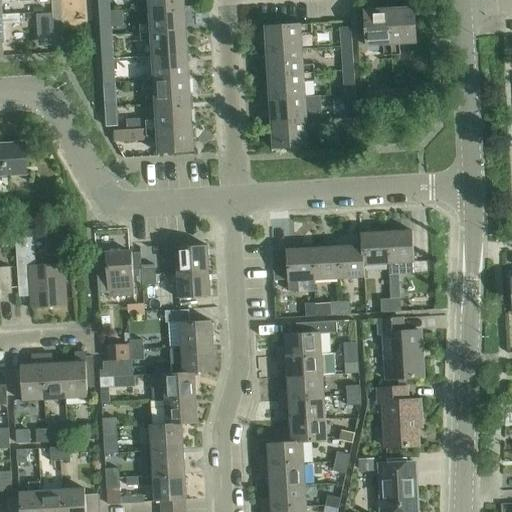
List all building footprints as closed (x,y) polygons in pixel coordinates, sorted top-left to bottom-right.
[(108,0),(98,0),(99,13),(110,12),(108,0)] [(184,8),(183,0),(149,0),(150,10),(184,8)] [(186,32),(184,8),(150,10),(151,25),(140,26),(140,35),(186,32)] [(413,8),(388,10),(391,56),(401,55),(400,44),(416,43),(413,8)] [(382,57),(391,56),(388,10),(363,11),(366,46),(381,45),(382,57)] [(111,31),(110,12),(99,13),(101,37),(111,36),(111,31)] [(0,55),(3,55),(2,24),(20,23),(19,13),(1,14),(1,17),(0,16),(0,55)] [(265,28),(267,52),(302,50),(301,34),(312,33),(311,25),(265,28)] [(340,28),(341,47),(353,46),(352,27),(340,28)] [(54,30),(40,31),(40,46),(54,46),(54,30)] [(187,56),(186,32),(140,35),(141,41),(152,41),(153,58),(187,56)] [(111,41),(111,36),(101,37),(102,61),(112,60),(111,41)] [(341,47),(343,66),(343,72),(354,71),(354,65),(353,46),(341,47)] [(303,65),(302,50),(267,52),(269,76),(314,73),(314,64),(303,65)] [(189,80),(187,56),(153,58),(154,73),(143,73),(143,83),(189,80)] [(114,84),(113,79),(112,60),(102,61),(103,80),(103,84),(114,84)] [(343,72),(344,96),(356,95),(354,71),(343,72)] [(315,81),(314,73),(269,76),(270,100),(305,98),(304,81),(315,81)] [(190,104),(189,80),(143,83),(144,90),(155,89),(156,106),(190,104)] [(115,109),(114,84),(103,84),(104,89),(105,109),(115,109)] [(413,90),(394,91),(394,101),(414,100),(413,90)] [(375,102),(394,101),(394,91),(375,92),(375,102)] [(357,114),(356,95),(344,96),(345,114),(357,114)] [(270,100),(272,123),(317,120),(317,113),(306,113),(305,98),(270,100)] [(192,127),(190,104),(156,106),(157,120),(146,121),(146,129),(146,130),(192,127)] [(116,127),(115,109),(105,109),(106,127),(116,127)] [(339,131),(358,129),(357,119),(338,120),(339,131)] [(318,128),(317,120),(272,123),(273,147),(308,145),(307,129),(318,128)] [(193,152),(192,127),(146,130),(146,129),(113,131),(114,142),(147,140),(147,137),(158,137),(159,154),(193,152)] [(0,174),(26,173),(25,143),(0,144),(0,174)] [(411,231),(385,232),(388,264),(388,276),(398,275),(414,274),(413,262),(411,231)] [(359,234),(360,246),(362,266),(388,264),(385,232),(359,234)] [(68,235),(57,236),(57,242),(62,246),(69,245),(68,235)] [(34,238),(16,238),(18,288),(31,287),(32,309),(65,307),(63,264),(35,265),(34,238)] [(176,248),(177,273),(209,272),(207,246),(176,248)] [(360,246),(335,248),(337,280),(363,278),(362,266),(360,246)] [(312,281),(337,280),(335,248),(310,250),(312,281)] [(298,282),(312,281),(310,250),(284,251),(286,283),(288,283),(289,291),(298,291),(298,282)] [(140,252),(132,253),(133,271),(134,282),(142,281),(141,267),(140,252)] [(106,264),(97,264),(98,294),(109,293),(110,298),(135,297),(134,289),(134,282),(132,253),(105,254),(106,264)] [(142,275),(155,274),(155,265),(141,266),(142,275)] [(0,310),(0,307),(0,294),(11,294),(10,267),(0,267),(0,310)] [(284,270),(273,270),(274,280),(285,280),(284,270)] [(210,297),(209,272),(177,273),(179,299),(210,297)] [(142,275),(143,285),(156,284),(155,274),(142,275)] [(390,313),(389,299),(380,300),(381,314),(390,313)] [(399,299),(389,299),(390,313),(400,312),(399,299)] [(349,302),(339,303),(340,316),(350,316),(349,302)] [(314,317),(330,317),(340,316),(339,303),(314,305),(314,317)] [(315,318),(314,317),(314,305),(304,305),(304,319),(315,318)] [(188,310),(165,312),(165,324),(168,324),(180,323),(189,322),(188,310)] [(387,381),(423,379),(420,333),(403,334),(402,320),(378,322),(379,336),(384,336),(387,381)] [(180,323),(182,348),(213,347),(211,321),(189,322),(180,323)] [(275,348),(276,359),(320,356),(319,333),(284,336),(285,348),(275,348)] [(130,351),(144,350),(143,341),(130,342),(130,351)] [(343,354),(357,353),(356,343),(343,344),(343,354)] [(109,346),(110,362),(130,361),(129,345),(109,346)] [(182,348),(169,349),(171,374),(183,374),(195,373),(195,374),(215,373),(213,347),(182,348)] [(130,351),(131,361),(144,360),(144,350),(130,351)] [(75,362),(64,363),(65,398),(88,397),(85,352),(74,353),(75,362)] [(357,353),(343,354),(344,364),(357,363),(357,353)] [(44,399),(65,398),(64,363),(52,364),(52,354),(42,355),(44,399)] [(20,366),(22,401),(44,399),(42,355),(32,356),(32,365),(20,366)] [(322,378),(320,356),(276,359),(276,369),(286,368),(287,380),(322,378)] [(152,401),(164,400),(196,398),(195,374),(195,373),(183,374),(171,374),(151,375),(152,401)] [(99,379),(100,389),(113,388),(112,378),(99,379)] [(323,399),(322,378),(287,380),(288,391),(278,392),(279,402),(323,399)] [(346,397),(360,396),(359,386),(346,387),(346,397)] [(416,422),(420,422),(419,402),(407,402),(407,388),(377,390),(378,405),(383,405),(385,449),(418,448),(416,422)] [(360,396),(346,397),(347,407),(360,406),(360,396)] [(150,402),(152,426),(165,425),(165,426),(181,425),(198,424),(196,398),(164,400),(164,401),(150,402)] [(325,420),(323,399),(279,402),(279,412),(289,412),(290,423),(325,420)] [(54,417),(45,417),(45,421),(45,429),(55,428),(54,417)] [(102,420),(102,429),(115,429),(115,419),(102,420)] [(281,435),(281,444),(302,444),(326,443),(325,420),(290,423),(290,434),(281,435)] [(149,426),(151,452),(183,450),(181,425),(165,426),(165,425),(152,426),(149,426)] [(79,426),(80,440),(90,439),(89,426),(79,426)] [(0,428),(0,438),(9,438),(8,428),(0,428)] [(55,428),(45,429),(46,442),(56,441),(55,428)] [(35,429),(36,443),(46,442),(45,429),(35,429)] [(102,429),(103,439),(116,438),(115,429),(102,429)] [(29,430),(14,431),(15,444),(29,444),(29,430)] [(352,444),(354,434),(341,432),(339,442),(352,444)] [(0,448),(9,448),(9,438),(0,438),(0,448)] [(258,458),(259,469),(304,466),(302,444),(281,444),(267,445),(268,457),(258,458)] [(69,446),(59,447),(60,460),(70,460),(69,446)] [(59,447),(49,448),(50,461),(60,460),(59,447)] [(27,462),(26,449),(16,450),(17,463),(27,462)] [(184,475),(183,450),(151,452),(152,477),(184,475)] [(350,456),(337,453),(335,463),(348,466),(350,456)] [(374,459),(357,460),(358,472),(375,471),(374,459)] [(348,466),(335,463),(333,473),(346,475),(348,466)] [(381,511),(416,511),(415,464),(379,466),(381,511)] [(305,487),(304,466),(259,469),(260,479),(269,478),(270,489),(305,487)] [(105,470),(105,480),(118,479),(118,469),(105,470)] [(0,471),(0,481),(11,481),(11,471),(0,471)] [(154,503),(160,502),(184,502),(184,501),(186,501),(184,475),(152,477),(154,503)] [(139,478),(127,478),(127,486),(139,485),(139,478)] [(105,480),(106,489),(119,489),(118,479),(105,480)] [(0,491),(12,491),(11,481),(0,481),(0,491)] [(306,507),(305,487),(270,489),(271,501),(261,501),(262,510),(306,507)] [(84,488),(62,490),(63,511),(85,511),(84,494),(84,488)] [(63,511),(62,490),(40,491),(41,511),(63,511)] [(19,492),(19,498),(19,511),(41,511),(40,491),(19,492)] [(97,511),(96,493),(84,494),(85,511),(97,511)] [(143,494),(124,495),(124,504),(143,503),(143,494)] [(326,506),(339,509),(341,500),(328,497),(326,506)] [(6,511),(19,511),(19,498),(6,499),(6,511)] [(184,511),(184,502),(160,502),(160,511),(184,511)]
